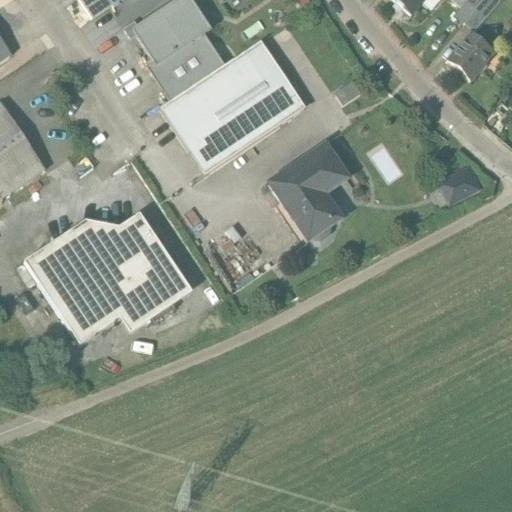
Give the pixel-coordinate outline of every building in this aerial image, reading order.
[(104,0),(85,13),(91,22),(124,0),(104,0)] [(387,0),(387,1),(410,21),(427,0),(387,0)] [(186,1),(138,33),(134,26),(123,33),(131,44),(136,41),(155,69),(147,74),(169,106),(222,71),(201,40),(209,35),(186,1)] [(496,57),(472,36),(445,66),(469,87),(496,57)] [(0,67),(11,61),(0,43),(0,67)] [(169,106),(159,113),(203,179),(303,113),(259,47),(222,71),(169,106)] [(0,202),(43,174),(8,121),(9,115),(3,105),(0,104),(0,202)] [(323,151),(267,189),(306,246),(311,243),(319,245),(327,240),(328,232),(340,224),(323,200),(346,184),(323,151)] [(444,172),(431,162),(425,169),(437,180),(444,172)] [(467,173),(437,188),(448,209),(478,193),(467,173)] [(99,239),(83,236),(82,243),(64,239),(23,267),(79,350),(138,310),(125,290),(167,263),(138,219),(117,233),(101,229),(99,239)] [(167,263),(125,290),(138,310),(145,321),(187,293),(167,263)]
